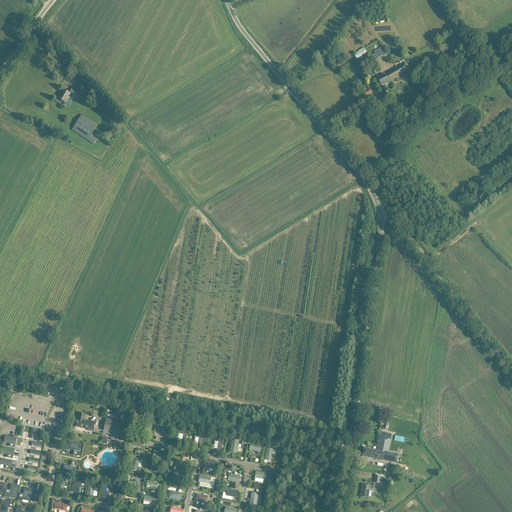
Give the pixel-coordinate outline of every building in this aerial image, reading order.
[(367,52),(364,47),(354,54),(357,59),(367,52)] [(377,78),(382,87),(411,72),(406,62),(377,78)] [(368,87),(361,92),(366,100),(373,95),(368,87)] [(64,91),(59,99),(65,103),(67,99),(66,98),(69,94),(64,91)] [(98,138),(91,134),(97,125),(82,115),(72,130),(94,145),(98,138)] [(77,419),(76,427),(88,429),(88,430),(94,431),(95,423),(83,420),(85,414),(79,413),(78,419),(77,419)] [(123,438),(125,427),(126,422),(106,418),(103,434),(123,438)] [(186,444),(188,431),(180,430),(179,434),(183,435),(181,443),(182,443),(182,444),(182,445),(183,446),(184,446),(185,445),(185,444),(186,444)] [(201,448),(204,432),(203,432),(202,434),(195,433),(194,437),(199,438),(197,447),(198,447),(197,447),(197,448),(198,448),(198,449),(199,449),(200,449),(200,448),(201,447),(201,448)] [(391,434),(386,433),(381,432),(377,450),(363,448),(362,456),(396,463),(398,455),(388,453),(391,434)] [(5,436),(4,442),(15,445),(17,439),(5,436)] [(221,452),(224,439),(215,437),(214,441),(218,442),(216,451),(217,451),(217,452),(218,453),(219,453),(220,453),(220,452),(221,452)] [(69,441),(67,449),(68,449),(69,449),(71,450),(71,449),(80,451),(81,444),(69,441)] [(236,453),(238,442),(231,441),(229,452),(236,453)] [(260,452),(262,445),(250,443),(249,450),(260,452)] [(3,447),(2,453),(13,456),(15,450),(3,447)] [(271,461),(273,450),(267,448),(264,460),(271,461)] [(164,452),(154,451),(153,457),(163,459),(164,452)] [(1,458),(0,462),(0,464),(11,467),(13,461),(1,458)] [(186,469),(188,462),(176,459),(174,466),(186,469)] [(137,472),(139,462),(132,461),(131,471),(137,472)] [(214,469),(215,463),(205,461),(204,467),(214,469)] [(64,465),(63,472),(75,475),(76,467),(68,466),(68,465),(66,465),(65,465),(64,465)] [(266,480),(267,473),(255,472),(254,478),(266,480)] [(176,474),(175,481),(187,484),(188,477),(176,474)] [(239,483),(240,477),(229,474),(227,481),(239,483)] [(210,485),(211,478),(199,476),(198,483),(210,485)] [(64,490),(66,479),(60,477),(57,488),(64,490)] [(129,479),(125,478),(123,489),(135,491),(136,487),(128,485),(129,479)] [(74,479),(71,491),(78,493),(79,492),(79,491),(80,489),(79,489),(80,487),(81,482),(86,483),(86,480),(81,479),(81,481),(74,479)] [(10,488),(9,497),(16,498),(19,486),(11,485),(11,486),(10,486),(10,488)] [(96,487),(88,485),(86,497),(93,498),(96,487)] [(375,487),(367,486),(362,485),(360,497),(369,498),(370,491),(375,492),(375,487)] [(19,497),(18,500),(22,501),(22,500),(29,502),(32,489),(25,488),(24,489),(24,490),(23,491),(24,492),(23,498),(19,497)] [(103,488),(100,502),(103,503),(103,501),(104,501),(104,502),(106,502),(107,502),(109,493),(106,492),(106,488),(103,488)] [(237,498),(238,491),(227,489),(226,496),(237,498)] [(181,493),(170,491),(169,497),(180,500),(181,493)] [(257,505),(259,493),(251,492),(249,504),(257,505)] [(126,494),(119,493),(117,504),(124,506),(126,494)] [(208,497),(197,494),(195,501),(206,504),(208,497)] [(2,500),(0,509),(0,511),(7,511),(8,510),(7,510),(8,507),(9,503),(14,504),(14,501),(9,500),(9,502),(2,500)] [(55,503),(54,509),(66,511),(67,505),(55,503)]
